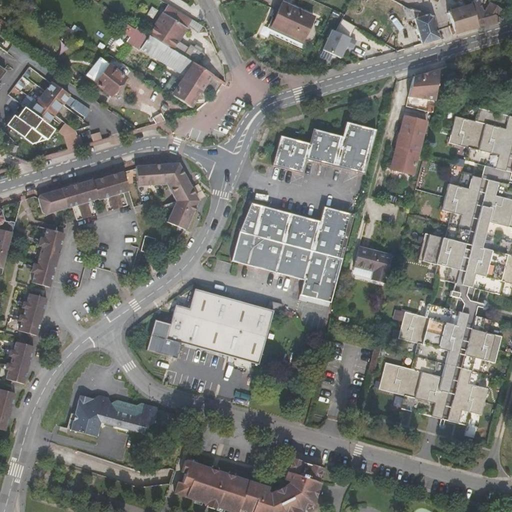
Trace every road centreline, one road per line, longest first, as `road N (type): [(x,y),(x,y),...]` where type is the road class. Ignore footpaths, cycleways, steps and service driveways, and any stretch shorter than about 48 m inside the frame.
road 1 (residential): [(100,331),(141,382),(162,395),(471,483),(511,485)]
road 2 (secondary): [(262,106),(511,30)]
road 3 (secondary): [(228,166),(155,144),(0,187)]
road 4 (secondary): [(100,331),(169,284),(206,237),(228,166)]
road 5 (secondary): [(2,511),(30,405),(61,362),(100,331)]
road 6 (residential): [(262,106),(205,0)]
